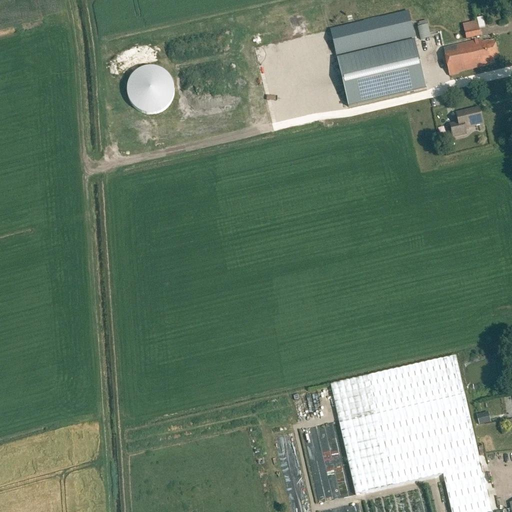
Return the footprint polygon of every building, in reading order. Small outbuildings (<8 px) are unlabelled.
[(408,13),(330,31),(336,59),(415,40),(408,13)] [(463,27),(466,41),(481,37),(477,23),(463,27)] [(431,41),(427,26),(417,29),(421,44),(431,41)] [(415,40),(336,59),(348,108),(427,90),(415,40)] [(481,42),(443,51),(449,78),(459,75),(459,74),(495,65),(494,61),(499,60),(495,43),(489,44),(489,43),(483,44),(482,43),(481,42)] [(450,127),(453,139),(466,136),(465,131),(483,127),(479,110),(456,115),(458,125),(450,127)] [(456,357),(331,386),(339,424),(464,395),(456,357)] [(491,511),(464,395),(339,424),(356,496),(443,476),(451,511),(491,511)]
